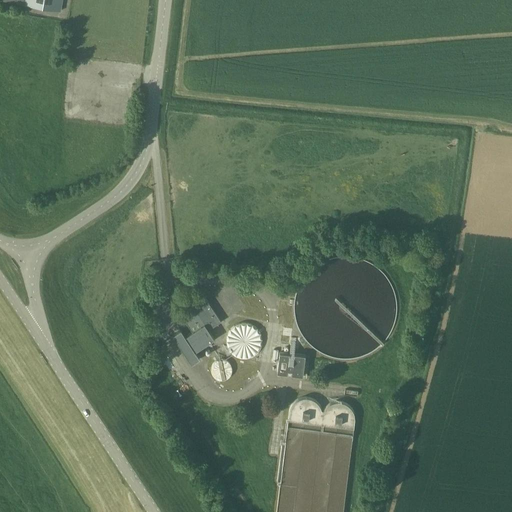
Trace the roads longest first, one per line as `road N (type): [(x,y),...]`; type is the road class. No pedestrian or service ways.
road 1 (tertiary): [(166,0),(148,147),(134,175),(122,192),(27,252)]
road 2 (unknown): [(148,147),(160,180),(167,342),(186,376),(213,395)]
road 3 (unclassified): [(155,511),(41,337)]
